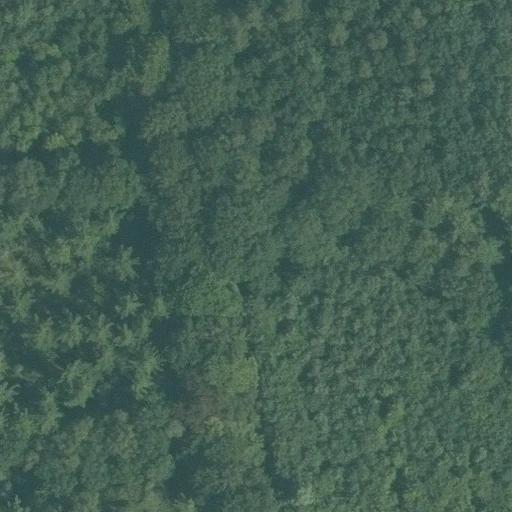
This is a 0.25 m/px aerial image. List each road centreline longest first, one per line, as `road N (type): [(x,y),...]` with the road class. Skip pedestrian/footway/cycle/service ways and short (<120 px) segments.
road 1 (unclassified): [(241,511),(151,0)]
road 2 (track): [(200,281),(314,220),(382,205),(511,203)]
